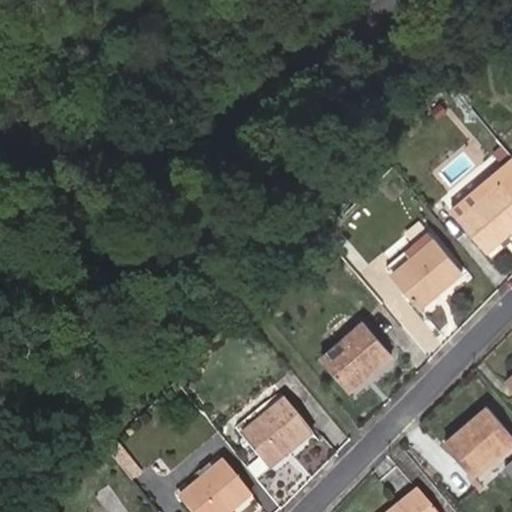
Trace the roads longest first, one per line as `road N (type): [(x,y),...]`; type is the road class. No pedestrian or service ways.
road 1 (residential): [(422,0),(186,138),(105,147),(0,138)]
road 2 (residential): [(511,307),(307,511)]
